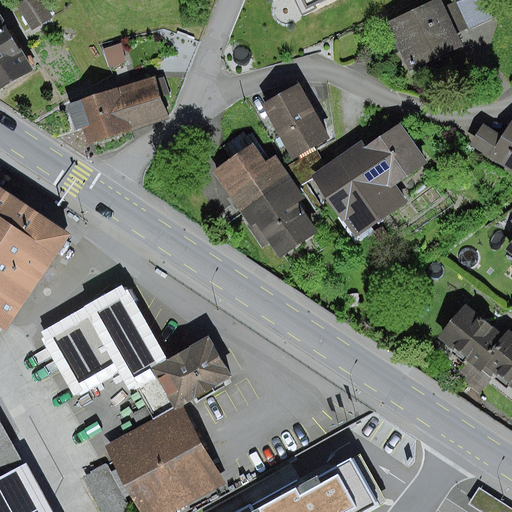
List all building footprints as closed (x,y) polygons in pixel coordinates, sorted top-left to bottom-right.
[(42,0),(28,0),(17,8),(31,30),(53,16),(42,0)] [(341,0),(291,0),(301,19),(341,0)] [(443,0),(437,0),(388,23),(411,71),(465,46),(458,31),(446,7),(443,0)] [(463,0),(457,2),(446,7),(458,31),(502,12),(496,0),(463,0)] [(8,19),(0,23),(0,91),(2,95),(38,75),(8,19)] [(122,45),(104,50),(108,69),(127,64),(122,45)] [(156,76),(68,103),(77,131),(87,128),(92,143),(169,119),(156,76)] [(302,85),(266,106),(297,160),(333,139),(302,85)] [(329,171),(319,178),(357,236),(409,202),(398,186),(432,164),(404,122),(329,171)] [(511,124),(505,137),(491,159),(511,171),(511,124)] [(491,159),(505,137),(485,125),(471,146),(491,159)] [(255,146),(215,172),(243,214),(239,216),(262,251),(273,243),(283,259),(326,231),(277,157),(267,164),(255,146)] [(302,188),(319,178),(329,171),(318,153),(291,171),(302,188)] [(80,237),(0,184),(0,323),(16,334),(80,237)] [(131,295),(53,335),(81,389),(128,365),(137,382),(168,366),(131,295)] [(484,366),(508,336),(467,303),(440,337),(481,370),(484,366)] [(511,332),(508,336),(484,366),(511,388),(511,332)] [(223,340),(169,367),(189,406),(243,379),(223,340)] [(189,408),(114,447),(147,511),(178,511),(230,486),(189,408)] [(3,416),(0,417),(0,476),(27,461),(3,416)] [(356,451),(235,511),(386,511),(392,509),(356,451)] [(62,511),(36,463),(0,482),(0,511),(62,511)] [(511,511),(511,501),(487,486),(478,501),(495,511),(511,511)]
